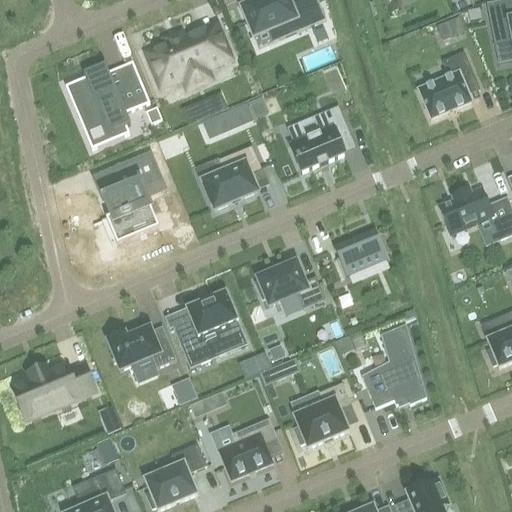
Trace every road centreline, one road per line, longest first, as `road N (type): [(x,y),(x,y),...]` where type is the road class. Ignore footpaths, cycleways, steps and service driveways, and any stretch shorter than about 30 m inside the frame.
road 1 (residential): [(69,312),(511,128)]
road 2 (residential): [(71,31),(15,55),(69,312)]
road 3 (residential): [(257,511),(511,403)]
